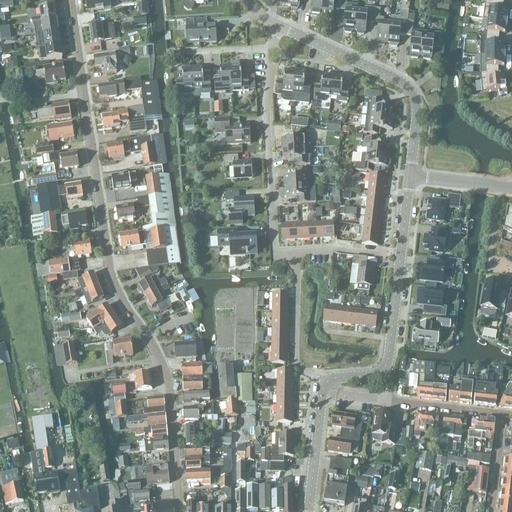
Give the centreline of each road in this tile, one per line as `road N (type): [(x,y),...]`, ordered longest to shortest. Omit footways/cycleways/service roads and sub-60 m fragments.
road 1 (residential): [(180,511),(164,367),(110,274),(70,0)]
road 2 (residential): [(295,264),(278,258),(273,238),(268,47),(278,25)]
road 3 (tertiary): [(409,176),(415,104),(408,89),(278,25)]
road 4 (residential): [(504,414),(396,402),(386,394),(385,368)]
road 5 (residential): [(324,384),(296,361),(295,264)]
road 6 (tertiary): [(308,511),(324,384)]
